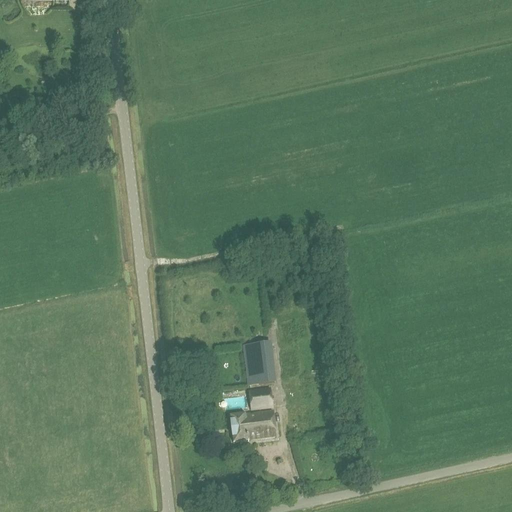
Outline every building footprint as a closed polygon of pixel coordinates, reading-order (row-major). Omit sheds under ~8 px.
[(279,327),(288,436),(302,435),(293,326),(279,327)] [(276,383),(271,343),(243,346),(247,387),(276,383)] [(270,389),(248,391),(250,400),(251,412),(273,409),(272,400),(270,389)] [(276,437),(273,412),(245,415),(230,417),(233,443),(248,441),(276,437)] [(251,487),(258,485),(255,475),(249,477),(251,487)]
